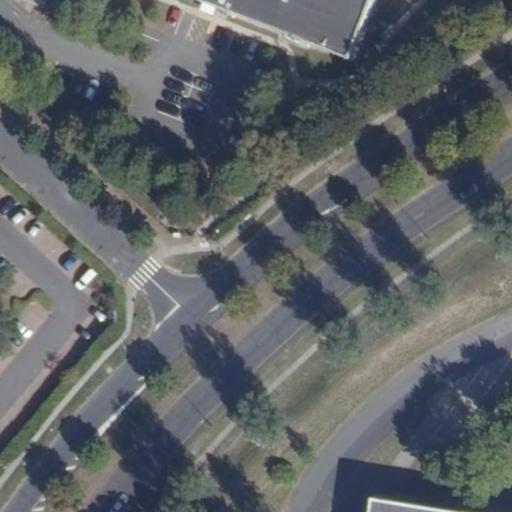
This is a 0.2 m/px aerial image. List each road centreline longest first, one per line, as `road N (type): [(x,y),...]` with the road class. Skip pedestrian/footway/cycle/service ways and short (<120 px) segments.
road 1 (secondary): [(104,511),(171,431),(315,293),(511,156)]
road 2 (secondary): [(511,78),(351,184),(191,319)]
road 3 (unclassified): [(191,319),(0,133)]
road 4 (secondary): [(191,319),(84,427),(17,511)]
